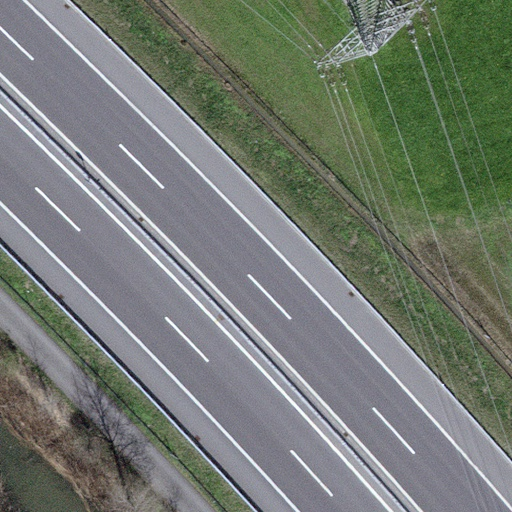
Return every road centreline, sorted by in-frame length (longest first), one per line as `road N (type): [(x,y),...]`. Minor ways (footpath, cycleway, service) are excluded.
road 1 (motorway): [(465,511),(198,220),(0,31)]
road 2 (motorway): [(0,156),(148,301),(341,511)]
